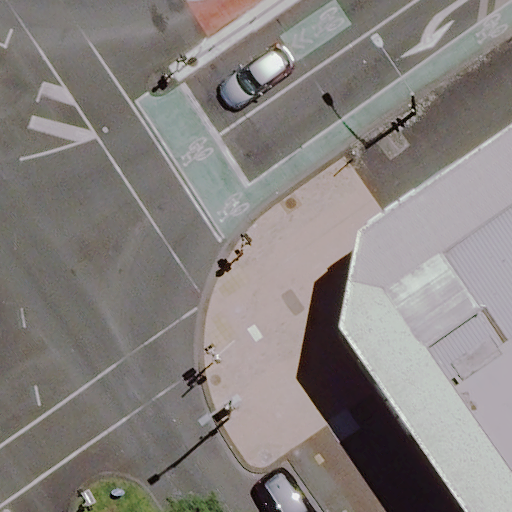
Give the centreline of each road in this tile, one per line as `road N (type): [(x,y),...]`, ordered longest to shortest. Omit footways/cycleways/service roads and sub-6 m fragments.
road 1 (secondary): [(397,0),(367,37),(30,240)]
road 2 (tertiary): [(30,240),(212,511)]
road 3 (secondary): [(0,98),(148,0)]
